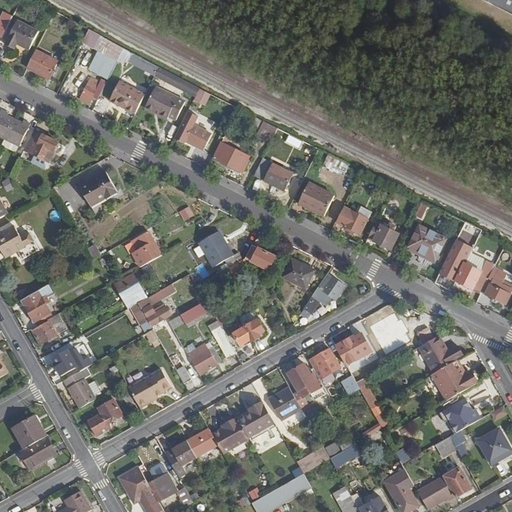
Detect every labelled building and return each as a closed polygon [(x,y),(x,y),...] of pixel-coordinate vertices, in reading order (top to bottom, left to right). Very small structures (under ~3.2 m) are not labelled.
[(511,0),(488,0),(511,12),(511,0)] [(3,12),(7,13),(0,25),(7,29),(19,6),(8,1),(3,12)] [(39,32),(18,21),(6,45),(7,45),(15,50),(17,45),(29,50),(39,32)] [(98,35),(89,30),(84,41),(92,46),(98,35)] [(92,46),(119,60),(124,50),(98,35),(92,46)] [(58,61),(36,50),(28,69),(49,80),(58,62),(58,61)] [(128,62),(132,54),(124,50),(119,60),(118,63),(126,67),(128,62)] [(156,76),(160,68),(132,54),(128,62),(156,76)] [(196,98),(201,89),(160,68),(156,76),(156,77),(196,98)] [(100,83),(91,79),(81,99),(90,104),(100,84),(100,83)] [(111,103),(136,116),(146,96),(121,83),(111,103)] [(156,87),(147,106),(161,113),(159,116),(168,120),(169,117),(176,121),(186,102),(156,87)] [(209,94),(201,89),(196,98),(195,100),(204,104),(209,94)] [(145,109),(146,109),(159,116),(161,113),(147,106),(145,109)] [(2,109),(0,113),(0,137),(5,140),(19,147),(20,147),(31,124),(24,120),(24,122),(16,118),(8,115),(9,113),(3,109),(2,109)] [(197,117),(189,113),(176,139),(184,143),(185,142),(205,151),(213,135),(194,125),(197,118),(197,117)] [(265,122),(255,117),(251,124),(253,125),(261,129),(265,122)] [(261,129),(257,136),(272,144),(279,129),(265,122),(261,129)] [(36,133),(27,151),(37,155),(50,162),(51,162),(55,152),(59,154),(63,145),(43,135),(43,136),(36,133)] [(232,137),(226,133),(222,143),(223,143),(224,144),(228,146),(232,137)] [(5,140),(2,145),(16,153),(19,147),(5,140)] [(224,144),(223,143),(215,158),(243,173),(251,158),(228,146),(224,144)] [(50,162),(37,155),(33,163),(46,170),(50,162)] [(323,166),(325,167),(339,174),(345,163),(329,155),(323,166)] [(295,174),(264,159),(255,176),(286,192),(294,175),(295,174)] [(106,173),(82,187),(81,187),(96,213),(121,199),(106,173)] [(12,177),(3,182),(8,191),(20,185),(12,177)] [(335,196),(310,184),(299,204),(300,205),(325,217),(335,196)] [(68,195),(60,200),(65,209),(73,204),(68,195)] [(0,219),(8,214),(0,199),(0,219)] [(422,217),(426,204),(421,202),(417,215),(422,217)] [(338,223),(361,235),(371,214),(364,210),(361,216),(345,208),(338,223)] [(382,228),(376,225),(369,239),(392,250),(392,249),(400,235),(394,232),(396,228),(391,225),(389,229),(383,227),(382,228)] [(14,227),(0,234),(0,246),(7,258),(26,247),(21,238),(14,227)] [(446,240),(420,227),(410,247),(436,260),(446,240)] [(463,228),(440,274),(456,282),(470,253),(479,236),(463,228)] [(150,232),(134,241),(139,251),(134,253),(142,267),(149,263),(162,255),(160,251),(150,232)] [(215,267),(226,261),(230,269),(244,261),(239,253),(238,253),(234,256),(220,232),(201,243),(215,267)] [(30,233),(21,238),(26,247),(35,242),(30,233)] [(96,244),(88,249),(94,260),(102,255),(96,244)] [(197,246),(192,250),(198,257),(203,253),(197,246)] [(253,246),(246,259),(244,261),(230,269),(235,278),(250,269),(253,263),(269,270),(272,264),(273,265),(277,257),(253,246)] [(408,251),(409,251),(434,264),(436,260),(410,247),(408,251)] [(470,253),(456,282),(481,294),(482,292),(494,267),(495,265),(470,253)] [(316,271),(293,260),(284,278),(285,279),(307,289),(316,271)] [(202,264),(195,266),(201,279),(207,276),(202,264)] [(494,267),(482,292),(488,295),(506,305),(507,304),(511,295),(511,285),(504,281),(507,274),(494,267)] [(346,286),(329,274),(304,310),(312,315),(320,302),(327,307),(332,298),(336,301),(346,286)] [(117,284),(116,285),(130,309),(132,308),(139,304),(147,299),(134,275),(117,284)] [(47,297),(55,292),(50,284),(22,300),(35,323),(36,322),(52,313),(47,305),(44,299),(47,297)] [(155,303),(176,292),(172,285),(164,290),(147,299),(139,304),(142,311),(145,310),(154,326),(172,316),(166,307),(160,311),(155,303)] [(210,310),(206,302),(181,316),(186,324),(210,310)] [(142,311),(139,304),(132,308),(142,326),(149,322),(142,311)] [(186,324),(188,328),(213,314),(210,310),(186,324)] [(304,310),(301,316),(308,321),(312,315),(304,310)] [(394,314),(371,328),(370,328),(381,348),(408,332),(401,320),(398,322),(394,314)] [(67,329),(59,316),(33,330),(40,344),(66,330),(67,329)] [(259,320),(244,329),(251,341),(252,343),(261,337),(260,335),(266,332),(259,320)] [(227,357),(228,358),(236,354),(217,321),(209,326),(227,357)] [(235,335),(241,346),(251,341),(244,329),(234,334),(235,335)] [(158,339),(154,330),(146,335),(150,344),(151,343),(158,339)] [(439,337),(419,348),(434,374),(457,361),(463,358),(457,346),(447,352),(439,337)] [(158,339),(151,343),(154,347),(161,343),(158,339)] [(70,353),(78,367),(79,370),(67,377),(68,379),(81,372),(83,371),(87,368),(76,349),(70,353)] [(197,349),(188,354),(200,376),(218,365),(218,364),(209,350),(201,355),(197,349)] [(70,353),(68,350),(53,359),(62,376),(78,367),(70,353)] [(341,368),(330,350),(310,363),(320,380),(341,368)] [(0,378),(9,373),(0,358),(0,378)] [(434,374),(432,376),(447,403),(461,395),(475,386),(469,375),(466,377),(457,361),(434,374)] [(323,389),(323,388),(324,387),(322,383),(320,384),(314,373),(311,375),(305,364),(288,374),(299,392),(293,395),(302,410),(303,412),(316,405),(313,399),(325,393),(323,389)] [(116,365),(109,369),(112,375),(119,371),(116,365)] [(88,378),(92,376),(87,368),(83,371),(88,378)] [(184,368),(177,371),(184,384),(191,380),(190,379),(184,368)] [(136,400),(140,408),(157,399),(156,397),(164,392),(164,391),(171,387),(162,369),(129,388),(136,400)] [(81,372),(65,381),(81,409),(97,400),(96,397),(89,385),(86,379),(88,378),(83,371),(81,372)] [(363,381),(358,373),(351,376),(356,385),(363,381)] [(351,376),(342,382),(350,396),(359,390),(356,385),(351,376)] [(126,383),(124,379),(114,385),(116,389),(118,388),(126,383)] [(363,381),(356,385),(359,390),(360,392),(371,411),(378,407),(363,381)] [(94,382),(89,385),(96,397),(101,394),(94,382)] [(126,383),(118,388),(128,405),(136,400),(129,388),(126,383)] [(270,400),(282,422),(302,410),(293,395),(290,388),(269,400),(270,400)] [(447,403),(442,406),(450,421),(457,434),(460,432),(482,419),(475,409),(472,410),(465,398),(463,399),(461,395),(447,403)] [(246,433),(246,434),(273,419),(263,400),(251,406),(253,408),(249,410),(237,417),(246,433)] [(101,413),(103,416),(90,424),(97,437),(111,428),(109,425),(124,416),(115,401),(100,410),(101,413)] [(378,407),(371,411),(378,424),(385,419),(378,407)] [(503,407),(491,414),(495,421),(507,415),(503,407)] [(101,413),(89,420),(88,421),(90,424),(103,416),(101,413)] [(35,417),(13,429),(25,449),(46,437),(47,436),(36,416),(35,417)] [(219,445),(220,448),(246,433),(237,417),(236,416),(225,423),(226,426),(223,427),(212,434),(219,445)] [(385,419),(378,424),(381,428),(388,424),(385,419)] [(378,424),(361,434),(365,439),(381,429),(381,428),(378,424)] [(210,429),(188,442),(197,458),(219,445),(212,434),(210,429)] [(479,442),(491,463),(511,451),(499,429),(479,442)] [(457,434),(450,437),(457,449),(462,459),(468,455),(461,443),(466,441),(460,432),(457,434)] [(46,437),(25,449),(14,455),(25,473),(56,456),(57,455),(46,437)] [(450,437),(436,445),(443,458),(457,449),(450,437)] [(357,444),(354,440),(341,447),(343,451),(350,448),(357,444)] [(188,442),(166,454),(180,478),(187,474),(182,466),(197,458),(188,442)] [(357,444),(350,448),(354,455),(355,457),(362,453),(357,444)] [(325,449),(330,459),(343,451),(341,447),(340,446),(338,447),(329,452),(327,448),(325,449)] [(324,447),(298,462),(305,474),(330,459),(325,449),(324,447)] [(350,448),(344,451),(348,458),(354,455),(350,448)] [(402,465),(409,460),(404,450),(396,454),(402,465)] [(511,450),(511,451),(491,463),(494,467),(511,456),(511,450)] [(416,457),(410,461),(413,466),(419,462),(416,457)] [(149,485),(139,467),(120,479),(135,505),(141,501),(147,511),(162,511),(164,511),(159,502),(149,485)] [(405,471),(403,467),(384,478),(387,482),(405,471)] [(460,470),(459,469),(446,477),(458,497),(471,489),(460,470)] [(392,493),(394,497),(395,498),(402,511),(409,511),(419,507),(410,491),(409,489),(407,484),(411,482),(405,471),(387,482),(393,492),(392,493)] [(305,474),(278,489),(286,502),(312,487),(305,474)] [(178,491),(168,475),(149,485),(159,502),(178,491)] [(445,478),(418,493),(428,510),(447,499),(448,501),(456,497),(445,478)] [(415,488),(411,482),(407,484),(409,489),(410,491),(415,488)] [(332,492),(340,511),(356,511),(346,486),(332,492)] [(182,499),(180,500),(185,508),(194,502),(185,488),(178,492),(182,499)] [(257,488),(248,493),(252,499),(261,494),(257,488)] [(278,489),(252,504),(256,511),(269,511),(286,502),(278,489)] [(88,511),(92,510),(81,492),(66,501),(70,507),(61,511),(88,511)] [(250,504),(246,496),(241,499),(244,504),(238,507),(240,510),(250,504)] [(353,498),(360,511),(388,511),(381,498),(364,507),(357,496),(353,498)]
